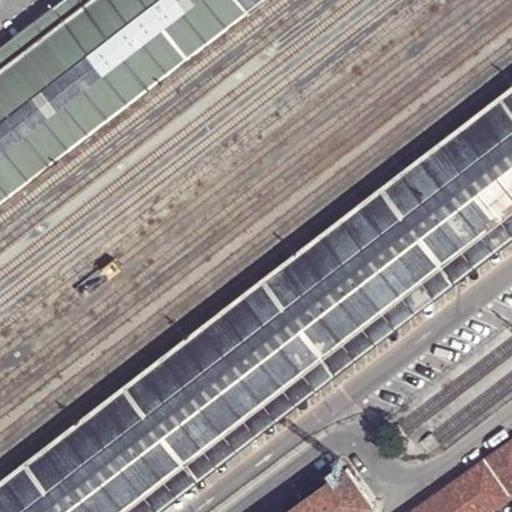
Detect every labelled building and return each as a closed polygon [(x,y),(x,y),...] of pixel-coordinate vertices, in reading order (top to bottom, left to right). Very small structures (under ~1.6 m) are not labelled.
[(0,205),(265,0),(92,0),(0,71),(0,205)] [(0,511),(134,511),(511,220),(511,89),(0,483),(0,511)] [(405,437),(398,426),(385,434),(393,447),(405,437)] [(439,445),(430,435),(418,444),(425,455),(439,445)] [(511,442),(510,440),(408,511),(485,511),(511,493),(511,442)] [(345,471),(287,511),(363,511),(370,507),(345,471)]
